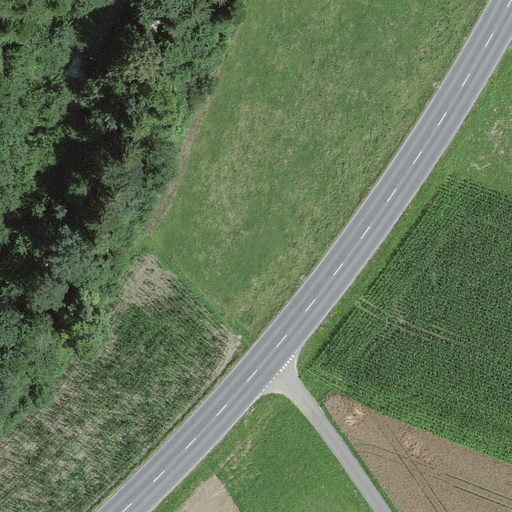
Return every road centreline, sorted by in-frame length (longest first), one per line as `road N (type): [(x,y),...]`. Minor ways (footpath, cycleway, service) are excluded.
road 1 (secondary): [(510,0),(395,189),(264,361)]
road 2 (secondary): [(264,361),(120,511)]
road 3 (unclassified): [(382,511),(288,380),(264,361)]
